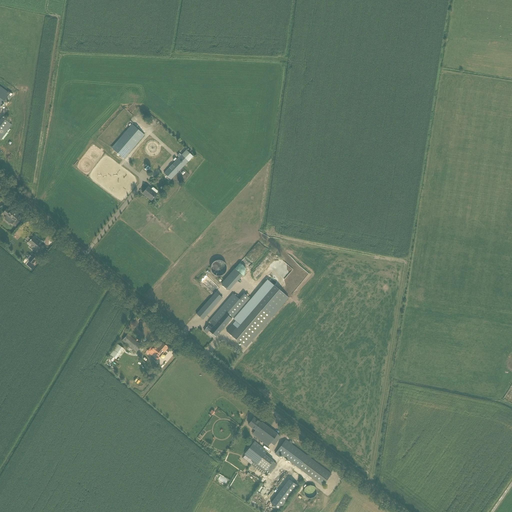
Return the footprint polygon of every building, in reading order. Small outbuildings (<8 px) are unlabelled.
[(0,106),(7,97),(9,99),(11,97),(11,96),(12,94),(11,93),(8,91),(8,92),(0,86),(0,106)] [(12,124),(2,117),(0,120),(0,139),(0,140),(12,124)] [(124,159),(145,135),(132,124),(111,148),(124,159)] [(181,155),(179,153),(177,155),(179,157),(179,158),(164,173),(171,180),(189,162),(193,156),(186,150),(181,155)] [(151,189),(148,187),(143,193),(151,200),(156,194),(158,192),(158,191),(154,188),(152,188),(151,189)] [(15,227),(16,225),(19,221),(17,219),(19,216),(12,209),(10,212),(6,209),(3,213),(6,216),(5,218),(5,220),(10,223),(15,227)] [(18,228),(8,239),(14,244),(23,232),(18,228)] [(30,234),(25,239),(29,242),(28,242),(32,246),(31,247),(35,251),(37,249),(38,250),(40,251),(44,247),(42,246),(42,245),(38,241),(38,242),(33,237),(30,234)] [(48,249),(56,242),(53,239),(46,246),(48,249)] [(30,255),(27,259),(33,264),(38,257),(34,254),(32,257),(30,255)] [(214,274),(216,275),(218,276),(221,276),(223,275),(225,274),(226,271),(227,269),(227,267),(226,264),(224,262),(222,261),(220,260),(217,260),(215,261),(213,263),(212,265),(211,267),(211,270),(212,272),(214,274)] [(235,268),(223,283),(232,291),(244,275),(235,268)] [(235,321),(227,331),(231,335),(245,347),(272,317),(289,298),(275,286),(274,285),(268,280),(233,319),(235,321)] [(216,292),(200,310),(196,314),(203,320),(222,298),(216,292)] [(206,328),(204,330),(207,333),(209,331),(216,337),(219,333),(232,319),(244,304),(250,298),(245,294),(240,300),(233,294),(209,321),(214,325),(211,328),(208,325),(206,328)] [(128,334),(122,341),(123,341),(132,350),(136,353),(141,346),(128,334)] [(111,355),(118,360),(126,348),(118,343),(111,355)] [(153,345),(147,352),(151,355),(157,360),(165,351),(168,347),(163,343),(157,349),(155,346),(153,345)] [(250,422),(248,424),(254,428),(256,430),(252,434),(255,436),(269,447),(272,443),(274,445),(278,440),(281,436),(262,422),(261,423),(253,418),(250,422)] [(280,454),(322,486),(331,474),(291,444),(289,442),(285,440),(282,444),(275,454),(279,456),(280,454)] [(245,455),(243,458),(263,474),(266,470),(270,473),(277,464),(273,461),(252,444),(244,454),(245,455)] [(308,485),(304,492),(312,496),(316,489),(308,485)] [(281,491),(270,504),(279,510),(289,497),(281,491)]
